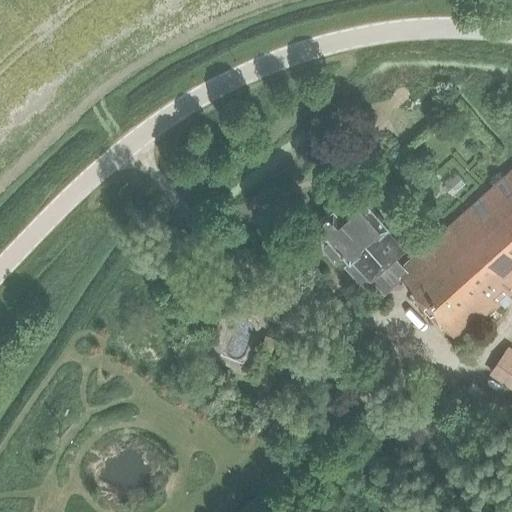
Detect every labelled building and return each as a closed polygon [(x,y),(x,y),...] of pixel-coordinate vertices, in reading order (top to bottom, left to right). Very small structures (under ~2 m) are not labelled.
[(458,341),(511,292),(511,169),(402,268),(394,259),(405,249),(386,228),(388,226),(360,195),(339,214),(333,208),(317,223),(330,238),(342,252),(350,260),(352,259),(371,280),(372,279),(385,293),(402,278),(458,341)] [(334,259),(342,252),(330,238),(322,245),(334,259)] [(185,291),(177,312),(205,323),(213,302),(185,291)] [(241,308),(255,313),(259,304),(245,298),(241,308)] [(396,348),(377,333),(365,349),(384,364),(396,348)] [(265,335),(259,348),(270,352),(276,339),(265,335)] [(491,371),(511,384),(511,343),(509,342),(491,371)]
